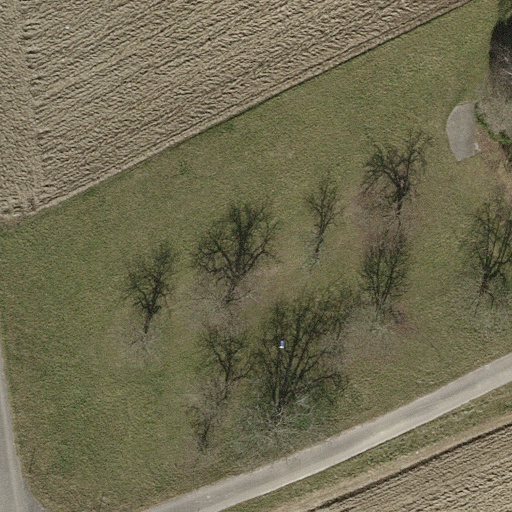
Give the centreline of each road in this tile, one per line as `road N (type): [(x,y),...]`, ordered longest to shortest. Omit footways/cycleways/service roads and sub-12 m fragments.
road 1 (track): [(175,511),(353,439),(511,360)]
road 2 (track): [(17,511),(0,382)]
